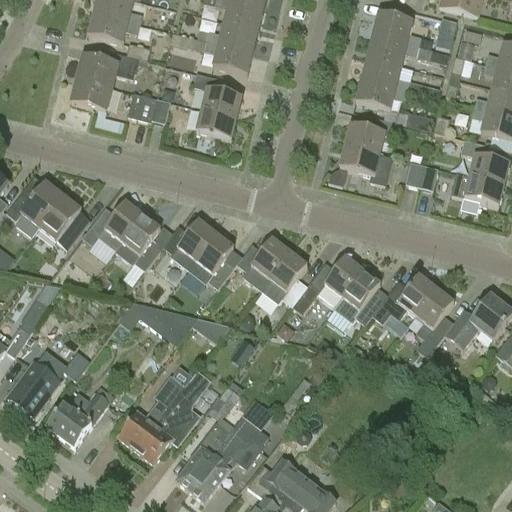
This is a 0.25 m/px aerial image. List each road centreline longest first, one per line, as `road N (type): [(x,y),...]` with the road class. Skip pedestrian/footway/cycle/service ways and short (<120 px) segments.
road 1 (residential): [(278,206),(0,136)]
road 2 (residential): [(511,269),(278,206)]
road 3 (residential): [(278,206),(327,0)]
